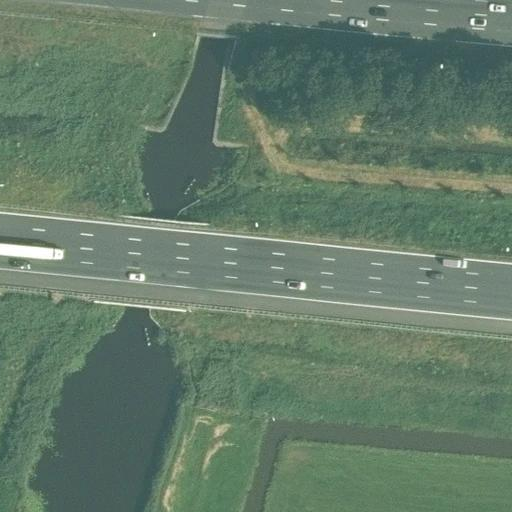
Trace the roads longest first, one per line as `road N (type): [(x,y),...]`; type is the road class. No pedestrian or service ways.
road 1 (motorway): [(0,240),(511,286)]
road 2 (motorway): [(511,17),(319,0)]
